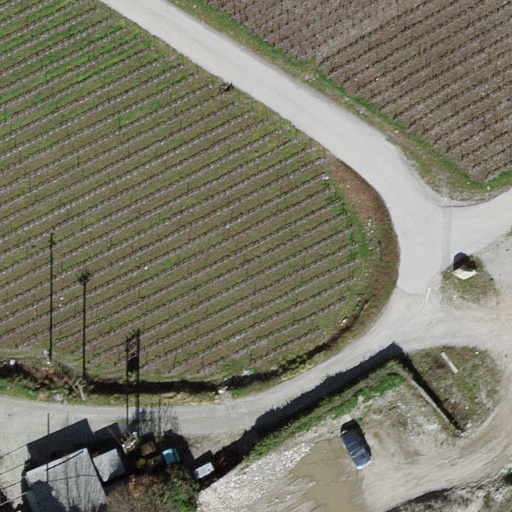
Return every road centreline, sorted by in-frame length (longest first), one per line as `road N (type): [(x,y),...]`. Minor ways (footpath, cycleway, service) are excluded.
road 1 (track): [(0,410),(45,425),(201,422),(296,393),(411,336),(425,280),(455,226)]
road 2 (track): [(126,0),(300,106),(455,226)]
